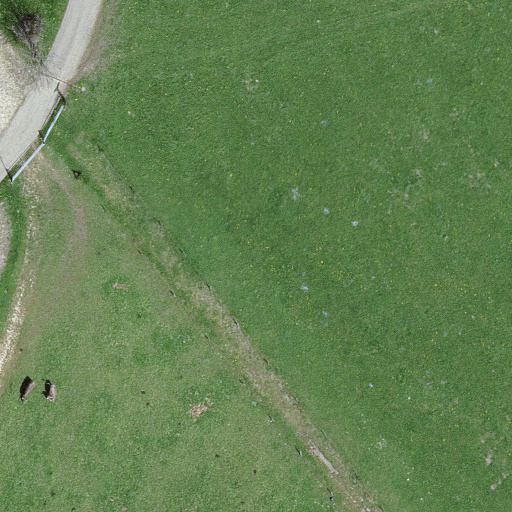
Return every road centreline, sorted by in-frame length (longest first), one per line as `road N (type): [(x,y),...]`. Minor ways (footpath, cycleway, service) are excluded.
road 1 (track): [(360,511),(34,115)]
road 2 (track): [(34,115),(32,266),(0,358)]
road 3 (unclassified): [(0,162),(57,75),(85,0)]
